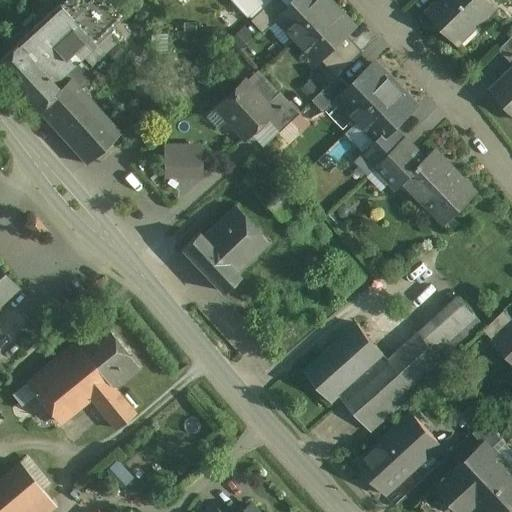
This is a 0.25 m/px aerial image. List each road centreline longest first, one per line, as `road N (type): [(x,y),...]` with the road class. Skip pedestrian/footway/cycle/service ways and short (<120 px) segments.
road 1 (secondary): [(0,118),(350,511)]
road 2 (residential): [(377,0),(511,172)]
